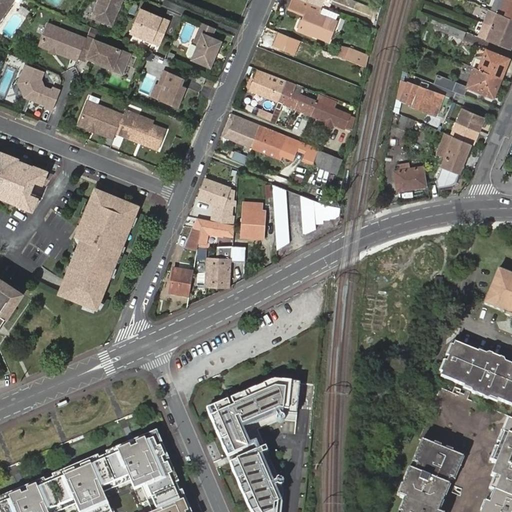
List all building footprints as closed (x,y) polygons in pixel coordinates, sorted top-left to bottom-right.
[(0,0),(0,19),(13,0),(0,0)] [(123,0),(100,0),(93,17),(112,26),(119,11),(117,10),(121,2),(123,3),(123,0)] [(319,14),(322,7),(304,0),(292,0),(289,8),(305,15),(303,20),(300,26),(299,29),(312,35),(329,41),(337,21),(319,14)] [(496,0),(493,11),(499,13),(504,0),(496,0)] [(511,0),(504,0),(499,13),(505,16),(511,18),(511,0)] [(22,5),(19,12),(27,17),(31,10),(22,5)] [(170,20),(141,8),(131,32),(160,45),(170,20)] [(338,17),(339,13),(324,9),(323,13),(338,17)] [(490,10),(480,37),(511,50),(511,18),(505,16),(499,13),(493,11),(490,10)] [(216,28),(202,22),(194,42),(198,44),(192,57),(211,65),(222,40),(213,36),(216,28)] [(72,53),(79,56),(86,39),(48,24),(40,45),(71,57),(72,53)] [(451,26),(448,33),(448,34),(463,39),(466,32),(451,26)] [(120,50),(87,36),(79,57),(87,61),(89,57),(113,67),(120,50)] [(302,62),(305,55),(270,41),(263,59),(298,73),(299,69),(304,71),(307,64),(302,62)] [(413,50),(422,53),(424,48),(416,44),(413,50)] [(369,56),(350,48),(346,59),(353,62),(366,67),(369,56)] [(346,59),(323,50),(320,58),(343,67),(346,59)] [(420,59),(422,53),(413,50),(411,56),(420,59)] [(509,59),(507,58),(486,50),(482,61),(479,69),(501,78),(509,59)] [(501,78),(503,79),(511,59),(508,57),(507,58),(509,59),(501,78)] [(474,58),(471,66),(475,68),(479,69),(482,61),(474,58)] [(44,71),(27,64),(20,82),(26,96),(46,104),(45,106),(53,110),(60,91),(52,88),(51,90),(44,87),(41,79),(44,71)] [(493,97),(493,96),(501,78),(479,69),(475,68),(468,86),(477,90),(478,91),(479,88),(484,90),(483,93),(484,93),(493,97)] [(250,90),(278,102),(287,80),(258,69),(250,90)] [(158,84),(163,86),(169,72),(164,70),(158,84)] [(163,86),(158,99),(178,107),(186,87),(182,85),(185,78),(169,72),(163,86)] [(207,76),(197,72),(195,79),(204,83),(207,76)] [(438,74),(434,83),(453,91),(457,93),(461,94),(453,90),(457,82),(438,74)] [(496,97),(503,79),(501,78),(493,96),(496,97)] [(287,80),(278,102),(283,103),(295,108),(300,95),(293,91),(295,86),(296,84),(287,80)] [(437,115),(444,96),(417,86),(408,82),(405,90),(401,101),(410,104),(410,105),(437,115)] [(302,89),(295,86),(293,91),(300,95),(302,89)] [(300,95),(295,108),(311,115),(319,96),(315,94),(313,100),(300,95)] [(91,95),(88,101),(98,105),(100,99),(91,95)] [(319,96),(311,115),(324,121),(328,122),(344,130),(345,129),(351,131),(354,118),(350,116),(333,109),(336,102),(319,95),(319,96)] [(117,131),(123,115),(88,101),(81,121),(96,127),(95,130),(114,138),(117,131)] [(273,115),(271,121),(275,123),(283,103),(278,102),(273,115)] [(463,108),(451,135),(471,144),(473,145),(485,118),(463,108)] [(140,116),(125,110),(123,115),(117,131),(129,136),(159,148),(167,130),(138,119),(140,116)] [(257,116),(271,121),(273,115),(259,110),(257,116)] [(229,133),(253,144),(260,126),(231,114),(223,135),(227,137),(229,133)] [(402,115),(397,128),(410,133),(415,121),(402,115)] [(96,127),(81,121),(79,124),(95,130),(96,127)] [(253,144),(278,153),(283,155),(290,138),(260,126),(253,144)] [(422,126),(417,127),(421,145),(426,144),(422,126)] [(227,137),(252,147),(253,144),(229,133),(227,137)] [(446,157),(442,167),(459,174),(471,144),(451,135),(446,133),(438,154),(446,157)] [(159,148),(129,136),(127,139),(158,151),(159,148)] [(253,144),(252,147),(276,157),(278,153),(253,144)] [(342,160),(310,146),(304,160),(336,174),(342,160)] [(236,150),(233,158),(246,163),(249,155),(236,150)] [(0,196),(31,209),(36,195),(28,192),(33,180),(41,183),(46,172),(0,153),(0,196)] [(398,165),(399,171),(410,169),(409,163),(398,165)] [(410,169),(399,171),(394,172),(398,192),(427,186),(424,166),(410,169)] [(54,175),(46,172),(41,183),(47,185),(54,175)] [(304,183),(306,175),(297,173),(295,181),(304,183)] [(233,205),(237,205),(237,201),(234,201),(235,190),(230,188),(215,183),(215,182),(206,179),(199,197),(209,201),(223,206),(233,209),(233,205)] [(272,184),(277,251),(290,244),(286,189),(272,184)] [(137,207),(95,189),(79,229),(84,231),(61,285),(93,299),(101,295),(137,207)] [(336,219),(340,216),(341,208),(325,204),(300,195),(303,236),(316,230),(316,224),(323,224),(323,221),(330,220),(330,219),(336,219)] [(262,220),(265,220),(265,219),(265,211),(262,211),(262,203),(244,202),(242,237),(252,237),(252,235),(254,235),(254,237),(264,238),(264,229),(262,228),(262,220)] [(228,224),(233,224),(234,217),(214,212),(212,221),(225,223),(228,224)] [(222,234),(234,236),(235,225),(233,224),(228,224),(225,223),(212,221),(198,218),(193,228),(201,230),(198,246),(203,247),(204,242),(206,243),(208,233),(222,235),(222,234)] [(185,246),(197,249),(198,246),(201,230),(193,228),(189,238),(188,238),(185,246)] [(233,246),(231,246),(218,246),(217,257),(208,257),(207,285),(229,286),(230,261),(245,262),(246,247),(233,246)] [(170,292),(189,296),(194,270),(175,266),(170,292)] [(511,274),(499,270),(484,304),(505,312),(506,315),(509,316),(511,317),(511,274)] [(0,325),(22,293),(0,278),(0,325)] [(511,511),(511,366),(511,367),(499,362),(500,359),(492,355),(491,358),(478,353),(455,343),(453,346),(449,357),(447,362),(442,373),(441,376),(464,386),(465,385),(477,391),(476,394),(484,398),(486,394),(498,399),(498,400),(511,406),(511,421),(510,421),(500,445),(498,449),(502,452),(496,464),(492,476),(494,477),(497,478),(492,491),(497,493),(491,506),(487,504),(483,511),(511,511)] [(479,350),(478,353),(491,358),(492,355),(493,355),(489,353),(487,354),(479,350)] [(501,358),(500,359),(499,362),(511,367),(511,366),(511,364),(505,361),(504,359),(501,358)] [(228,457),(230,457),(210,411),(275,383),(300,386),(300,384),(275,381),(207,410),(228,457)] [(275,383),(210,411),(230,457),(228,457),(250,509),(251,511),(281,511),(284,491),(258,430),(281,421),(296,422),(300,386),(275,383)] [(476,395),(476,394),(477,391),(465,385),(464,386),(464,388),(471,391),(472,393),(476,395)] [(497,402),(498,400),(498,399),(486,394),(484,398),(487,400),(489,399),(497,402)] [(497,443),(500,445),(510,421),(507,420),(497,443)] [(23,491),(0,500),(0,511),(47,511),(48,511),(74,500),(76,505),(79,511),(110,511),(111,511),(103,492),(102,489),(129,477),(131,481),(135,490),(146,486),(157,511),(188,511),(156,435),(135,444),(77,468),(23,491)] [(412,463),(415,465),(424,442),(421,441),(412,463)] [(407,500),(402,511),(436,511),(441,502),(443,497),(447,486),(450,479),(452,480),(461,457),(452,453),(445,451),(440,449),(434,446),(424,442),(415,465),(417,465),(414,471),(411,470),(407,481),(405,486),(400,497),(404,498),(407,500)] [(492,462),(498,449),(495,448),(489,461),(492,462)] [(492,462),(496,464),(502,452),(498,449),(492,462)] [(464,459),(461,457),(452,480),(455,481),(464,459)] [(129,477),(102,489),(103,492),(131,481),(129,477)] [(489,490),(492,491),(497,478),(494,477),(489,490)] [(399,511),(400,511),(402,511),(407,500),(404,498),(399,511)] [(48,511),(47,511),(59,511),(76,505),(74,500),(48,511)]
